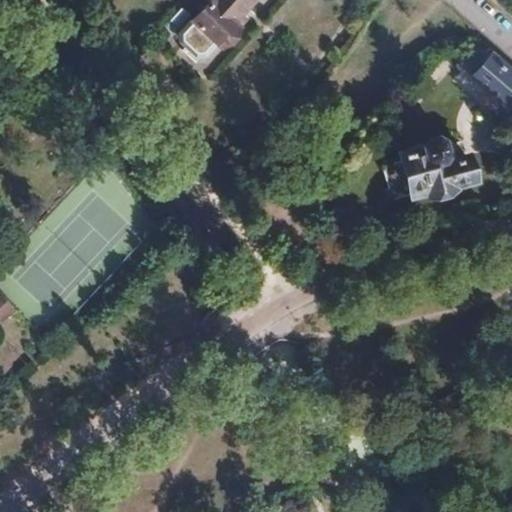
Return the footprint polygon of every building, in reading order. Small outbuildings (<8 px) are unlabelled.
[(206,0),(209,2),(179,34),(180,41),(194,54),(202,53),(213,41),(215,43),(223,42),(232,32),(230,23),(251,0),(206,0)] [(171,34),(187,16),(180,7),(162,26),(171,34)] [(511,112),(511,75),(489,55),(487,54),(469,76),(511,112)] [(475,178),(470,154),(458,157),(454,141),(443,143),(442,139),(439,136),(430,139),(428,145),(402,152),(404,158),(413,192),(428,189),(428,192),(431,191),(432,195),(452,190),(452,188),(454,188),(453,184),(475,178)] [(413,192),(404,158),(384,164),(394,197),(413,192)] [(11,305),(0,292),(0,317),(1,319),(13,307),(11,305)]
